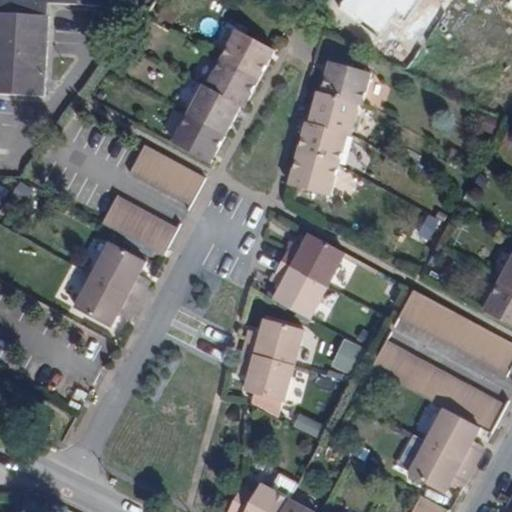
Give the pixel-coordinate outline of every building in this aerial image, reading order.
[(0,0),(0,10),(50,13),(51,4),(51,1),(34,0),(30,0),(0,0)] [(421,0),(347,0),(343,7),(381,34),(398,10),(408,18),(421,0)] [(0,94),(46,97),(50,13),(0,10),(0,94)] [(219,62),(257,82),(271,55),(233,35),(219,62)] [(204,89),(242,110),(257,82),(219,62),(204,89)] [(326,65),(318,95),(356,106),(359,107),(367,76),(326,65)] [(188,116),(227,137),(242,110),(204,89),(203,88),(188,116)] [(356,106),(318,95),(315,94),(307,125),(345,136),(348,137),(356,106)] [(212,164),(213,164),(227,137),(188,116),(173,143),(212,164)] [(345,136),(307,125),(305,124),(296,157),(337,169),(345,136)] [(131,176),(188,207),(203,180),(145,150),(131,176)] [(337,169),(296,157),(288,188),(329,199),(337,169)] [(160,259),(166,248),(174,234),(117,203),(103,228),(160,259)] [(415,231),(426,241),(441,225),(430,215),(415,231)] [(285,266),(334,293),(352,259),(317,241),(310,254),(295,247),(285,266)] [(106,244),(88,278),(139,305),(150,285),(133,276),(141,262),(106,244)] [(317,326),(334,293),(285,266),(275,285),(289,293),(282,307),(317,326)] [(139,305),(88,278),(71,311),(105,329),(112,316),(128,325),(139,305)] [(511,287),(508,285),(491,314),(511,325),(511,287)] [(511,373),(511,345),(419,296),(405,323),(506,375),(508,372),(511,373)] [(250,333),(244,355),(298,370),(308,332),(271,322),(267,337),(250,333)] [(341,339),(331,368),(350,374),(360,346),(341,339)] [(496,426),(506,406),(394,345),(380,374),(446,409),(481,428),(492,434),(496,426)] [(298,370),(244,355),(238,378),(255,382),(251,397),(288,407),(298,370)] [(429,442),(478,469),(488,449),(475,442),(481,428),(446,409),(429,442)] [(292,426),(316,437),(322,424),(298,413),(292,426)] [(452,481),(467,489),(478,469),(429,442),(412,474),(447,492),(452,481)] [(239,490),(228,511),(268,511),(271,506),(239,490)] [(271,506),(268,511),(305,511),(306,510),(277,495),(271,506)] [(424,496),(415,511),(452,511),(451,511),(424,496)]
